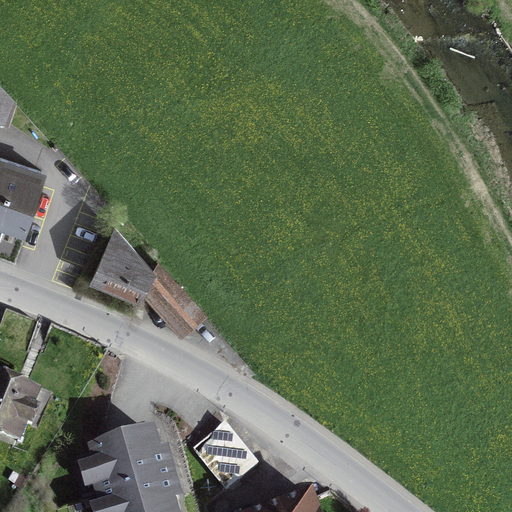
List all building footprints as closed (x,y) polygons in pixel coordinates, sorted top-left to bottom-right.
[(0,87),(0,119),(8,122),(15,104),(0,87)] [(0,238),(5,223),(22,228),(42,171),(0,156),(0,238)] [(92,278),(139,298),(143,290),(154,272),(114,227),(92,278)] [(181,330),(201,312),(158,263),(154,272),(143,290),(181,330)] [(10,312),(0,337),(0,341),(27,352),(38,323),(10,312)] [(0,380),(0,432),(17,439),(24,422),(31,425),(36,412),(29,409),(35,395),(0,380)] [(224,424),(193,449),(226,490),(257,464),(224,424)] [(107,511),(111,511),(173,511),(170,499),(177,497),(158,432),(93,451),(101,477),(95,479),(104,511),(107,511)] [(316,511),(311,497),(269,511),(316,511)]
